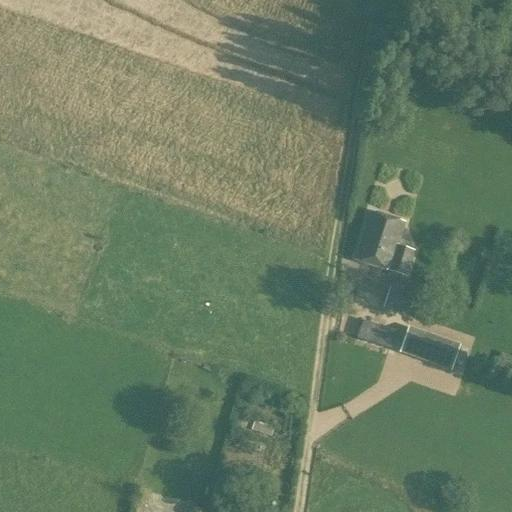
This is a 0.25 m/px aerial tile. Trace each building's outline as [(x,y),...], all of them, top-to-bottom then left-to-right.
[(355,260),(406,276),(413,252),(397,247),(404,224),(370,213),(355,260)] [(383,309),(413,319),(416,311),(420,298),(390,288),(383,309)] [(396,333),(362,321),(356,339),(390,350),(396,333)] [(459,347),(408,329),(402,346),(414,350),(412,357),(451,370),(459,347)] [(253,423),(251,430),(270,437),(272,429),(253,423)]
